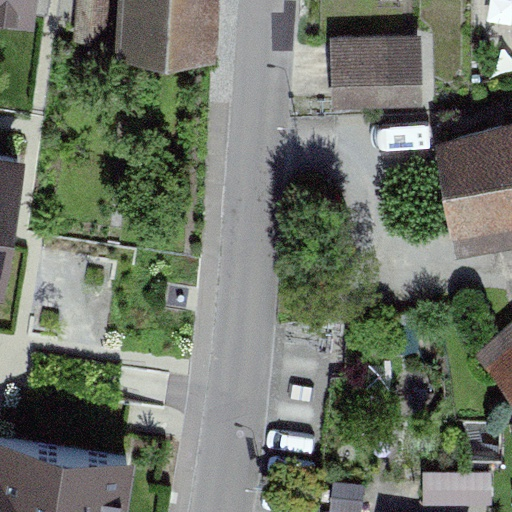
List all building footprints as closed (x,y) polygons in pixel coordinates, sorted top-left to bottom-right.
[(0,0),(0,7),(28,11),(29,0),(0,0)] [(215,51),(217,0),(125,0),(121,49),(215,51)] [(415,42),(336,45),(337,98),(416,96),(415,42)] [(511,122),(443,141),(464,249),(511,239),(511,122)] [(0,156),(0,276),(5,278),(23,159),(0,156)] [(511,325),(487,347),(511,376),(511,325)] [(0,511),(117,511),(126,455),(0,436),(0,511)] [(498,511),(499,469),(432,468),(431,510),(498,511)]
